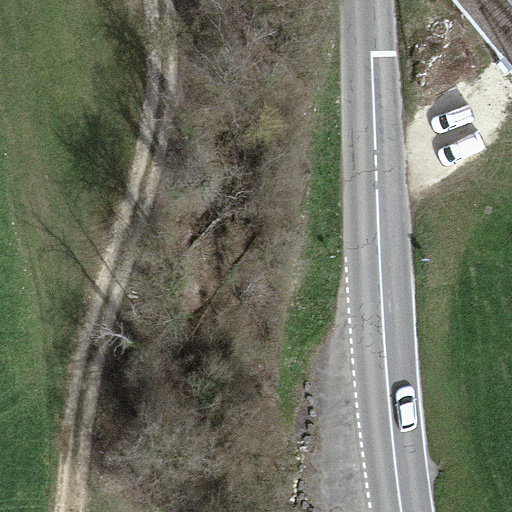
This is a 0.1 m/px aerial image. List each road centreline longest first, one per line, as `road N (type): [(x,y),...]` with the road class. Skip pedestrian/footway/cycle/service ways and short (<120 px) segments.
road 1 (track): [(67,511),(80,399),(157,127),(157,0)]
road 2 (primary): [(399,511),(378,313),(364,0)]
